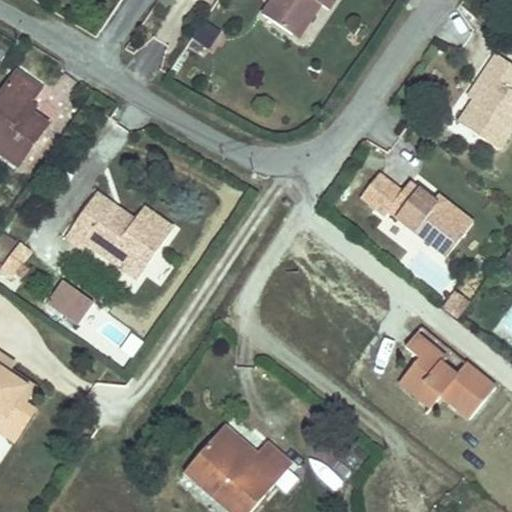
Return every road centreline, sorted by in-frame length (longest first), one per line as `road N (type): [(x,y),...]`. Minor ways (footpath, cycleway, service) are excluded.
road 1 (residential): [(330,157),(235,314),(419,466)]
road 2 (residential): [(330,157),(281,164),(234,152),(97,68)]
road 3 (residential): [(440,0),(330,157)]
